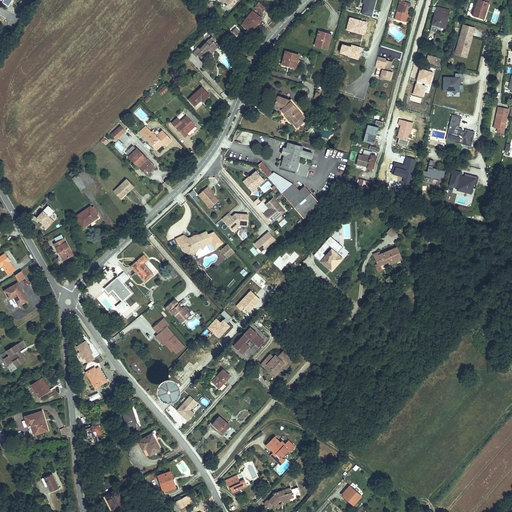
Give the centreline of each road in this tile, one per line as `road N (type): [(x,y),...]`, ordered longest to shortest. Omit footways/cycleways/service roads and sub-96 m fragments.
road 1 (residential): [(67,302),(78,280),(221,146),(261,45),(308,0)]
road 2 (residential): [(67,302),(181,439),(222,511)]
road 3 (track): [(236,443),(266,422),(295,422),(434,511)]
road 4 (tertiary): [(83,511),(67,302)]
road 5 (tertiary): [(67,302),(0,192)]
road 6 (residential): [(420,0),(387,123)]
